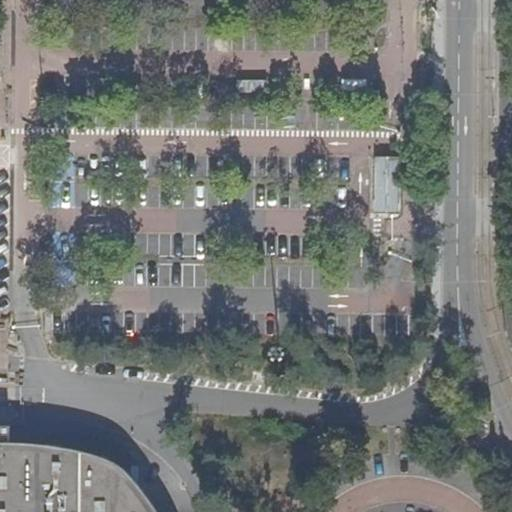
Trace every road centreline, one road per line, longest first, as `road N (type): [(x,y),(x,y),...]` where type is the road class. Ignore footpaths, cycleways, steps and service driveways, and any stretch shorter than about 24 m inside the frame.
road 1 (residential): [(461,0),(460,276),(511,424)]
road 2 (residential): [(511,313),(506,148)]
road 3 (residential): [(506,148),(507,0)]
